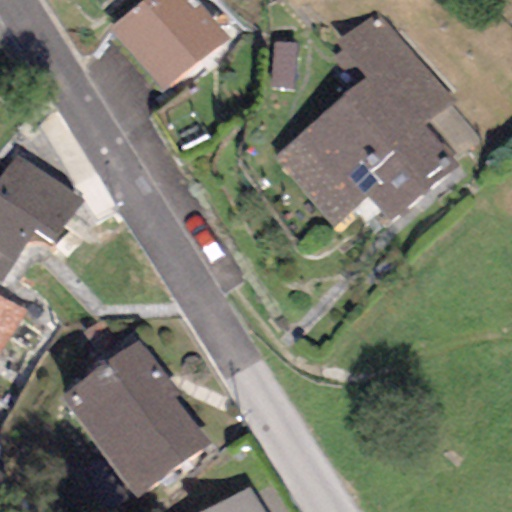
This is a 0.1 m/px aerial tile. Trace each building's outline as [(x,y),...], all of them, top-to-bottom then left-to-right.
[(228,47),(188,0),(154,0),(107,39),(160,103),(228,47)] [(454,109),(377,14),(333,49),(363,86),(271,161),(332,236),(367,207),(390,234),(460,177),(424,133),(454,109)] [(81,200),(15,160),(0,184),(0,291),(1,293),(35,238),(51,248),(81,200)] [(0,359),(20,314),(0,305),(0,359)] [(210,454),(137,354),(60,409),(134,510),(210,454)] [(280,511),(264,485),(220,511),(280,511)]
